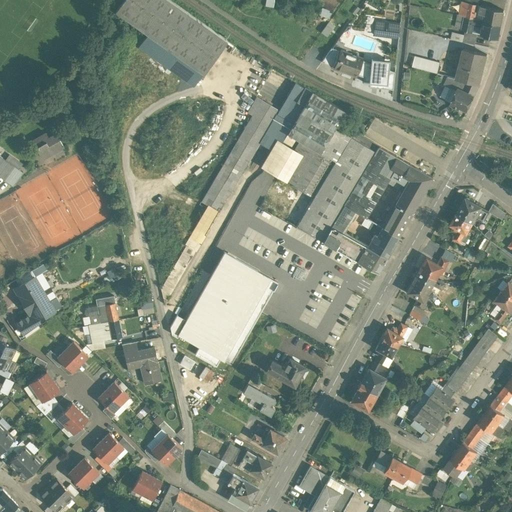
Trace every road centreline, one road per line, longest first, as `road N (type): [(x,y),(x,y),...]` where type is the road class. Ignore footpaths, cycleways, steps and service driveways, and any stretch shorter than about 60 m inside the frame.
road 1 (residential): [(237,511),(185,481),(187,436),(125,145),(152,108),(174,96),(238,89)]
road 2 (secondary): [(326,396),(457,165)]
road 3 (residential): [(326,396),(427,453),(511,340)]
road 4 (residential): [(24,501),(105,420),(68,382)]
road 5 (secondary): [(457,165),(511,40)]
